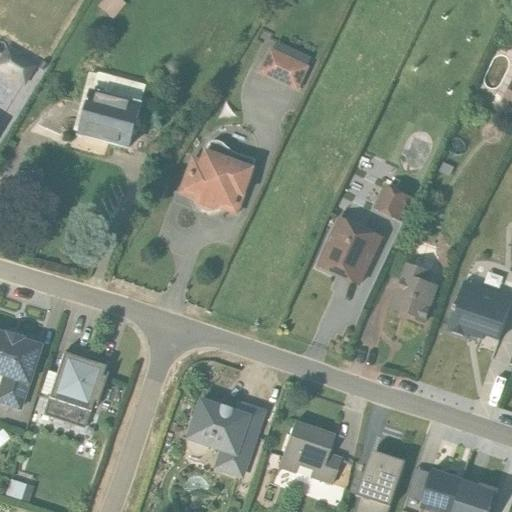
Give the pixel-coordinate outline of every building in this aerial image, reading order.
[(271,51),(259,76),(299,95),(311,70),(309,69),(312,61),(312,60),(278,44),(273,52),(271,51)] [(89,74),(69,148),(104,159),(107,147),(130,152),(145,87),(99,74),(96,75),(89,74)] [(511,86),(502,106),(511,111),(511,86)] [(191,159),(177,196),(196,204),(198,209),(202,212),(206,214),(212,214),(218,212),(237,218),(254,173),(256,162),(229,150),(219,143),(212,143),(208,146),(205,151),(199,162),(191,159)] [(386,189),(375,213),(399,225),(411,201),(386,189)] [(385,242),(340,220),(318,269),(361,290),(385,242)] [(392,313),(399,316),(399,319),(427,329),(440,290),(431,287),(434,277),(407,267),(392,313)] [(511,301),(465,285),(448,335),(478,346),(479,343),(483,344),(485,340),(499,345),(511,307),(511,301)] [(0,406),(17,412),(38,348),(21,342),(21,340),(4,335),(3,337),(0,335),(0,406)] [(100,378),(103,369),(62,355),(41,417),(83,431),(90,409),(94,410),(94,409),(104,379),(100,378)] [(236,406),(232,415),(197,403),(184,443),(184,444),(184,446),(185,452),(188,457),(192,458),(199,458),(202,456),(206,451),(217,455),(211,472),(238,481),(261,415),(236,406)] [(292,425),(276,471),(329,488),(338,462),(325,457),(331,439),(292,425)] [(389,511),(405,464),(375,454),(372,453),(364,475),(356,472),(349,495),(357,498),(360,499),(355,511),(389,511)] [(454,511),(464,484),(433,473),(431,477),(416,472),(407,499),(422,504),(419,511),(454,511)] [(491,511),(497,495),(464,484),(454,511),(491,511)]
